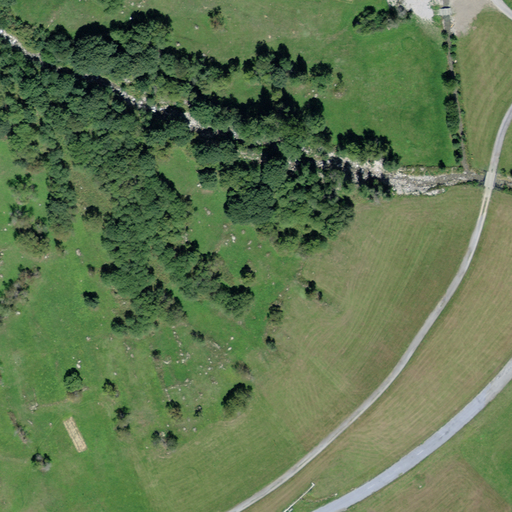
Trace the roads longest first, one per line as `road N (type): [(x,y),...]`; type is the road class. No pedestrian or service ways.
road 1 (track): [(511,110),(474,240),(440,306),(382,387),(327,443),(232,511)]
road 2 (primary): [(511,172),(363,385),(284,472),(231,511)]
road 3 (primary): [(263,511),(379,395),(511,207)]
road 4 (track): [(327,511),(441,436),(511,365)]
